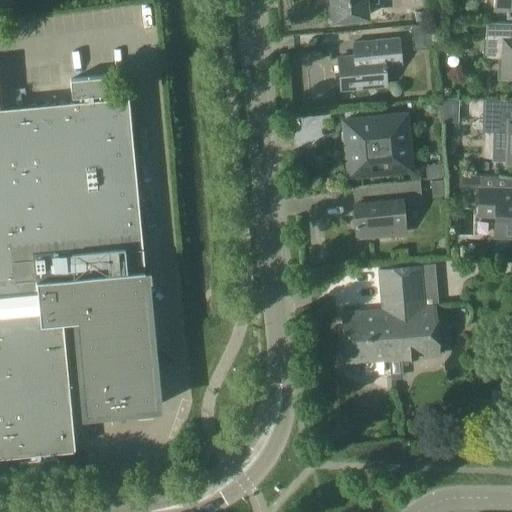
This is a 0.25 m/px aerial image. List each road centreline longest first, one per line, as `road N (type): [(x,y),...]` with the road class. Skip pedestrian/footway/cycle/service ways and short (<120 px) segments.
road 1 (tertiary): [(281,365),(248,0)]
road 2 (tertiary): [(281,365),(242,453),(199,487),(144,511)]
road 3 (tertiary): [(194,511),(245,483),(277,443),(289,397),(281,365)]
